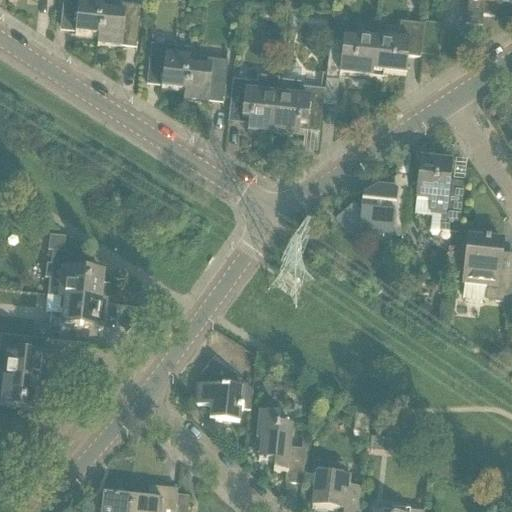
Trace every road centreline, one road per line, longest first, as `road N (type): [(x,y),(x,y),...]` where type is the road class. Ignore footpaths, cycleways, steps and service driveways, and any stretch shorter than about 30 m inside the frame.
road 1 (residential): [(274,214),(0,41)]
road 2 (residential): [(139,400),(274,214)]
road 3 (residential): [(274,214),(449,103)]
road 4 (residential): [(262,511),(139,400)]
road 5 (residential): [(40,511),(139,400)]
